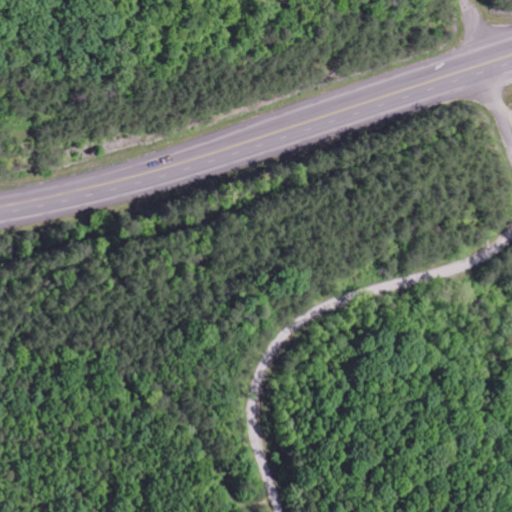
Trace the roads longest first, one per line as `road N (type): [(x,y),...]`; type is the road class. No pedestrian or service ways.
road 1 (residential): [(280,511),(259,436),(259,400),(269,365),(291,334),(473,263),(511,235),(503,104),(491,62)]
road 2 (trunk): [(0,210),(167,172),(511,55)]
